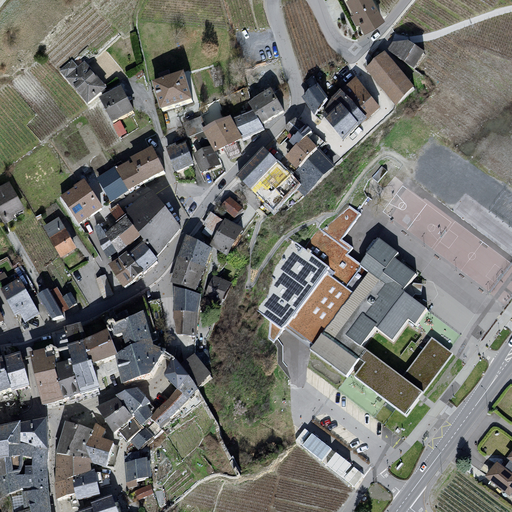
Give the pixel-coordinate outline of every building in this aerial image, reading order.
[(368,0),(346,0),(345,1),(360,32),(380,21),(368,0)] [(393,42),(388,50),(404,63),(414,70),(425,53),(409,42),(393,42)] [(366,69),(395,104),(414,88),(386,52),(366,69)] [(72,63),(60,73),(88,109),(107,94),(84,66),(78,72),(72,63)] [(184,78),(153,87),(159,116),(192,107),(184,78)] [(356,80),(340,93),(363,121),(375,110),(356,80)] [(300,101),(311,119),(326,103),(317,89),(300,101)] [(101,102),(111,127),(135,116),(123,91),(101,102)] [(270,93),(246,107),(259,127),(282,115),(270,93)] [(363,121),(340,93),(329,103),(323,117),(324,123),(338,144),(363,121)] [(251,115),(231,123),(241,145),(264,135),(259,127),(251,115)] [(231,123),(204,135),(211,149),(213,156),(241,145),(231,123)] [(307,138),(286,157),(289,162),(285,167),(292,174),(317,149),(307,138)] [(186,145),(167,150),(174,177),(195,168),(186,145)] [(264,148),(237,176),(250,190),(279,162),(264,148)] [(317,149),(292,174),(290,176),(299,185),(296,188),(305,198),(337,167),(335,165),(319,148),(317,149)] [(211,149),(195,157),(204,179),(221,172),(216,158),(214,158),(213,156),(211,149)] [(133,165),(116,171),(128,196),(163,176),(153,151),(130,162),(133,165)] [(279,162),(250,190),(273,212),(296,188),(299,185),(290,176),(292,174),(285,167),(280,162),(279,162)] [(388,171),(382,166),(372,178),(378,183),(388,171)] [(128,196),(116,171),(93,187),(102,214),(128,196)] [(7,182),(0,186),(0,221),(2,225),(22,211),(7,182)] [(74,194),(63,202),(79,228),(102,214),(86,183),(72,190),(74,194)] [(152,194),(125,215),(128,221),(144,245),(155,262),(180,234),(152,194)] [(231,197),(222,206),(236,218),(244,209),(231,197)] [(338,242),(342,236),(361,212),(352,206),(321,230),(338,242)] [(204,225),(218,232),(224,220),(210,213),(204,225)] [(226,220),(212,245),(229,255),(243,230),(226,220)] [(128,221),(107,236),(100,246),(112,266),(144,245),(128,221)] [(60,223),(43,231),(60,263),(76,254),(60,223)] [(318,228),(303,249),(328,268),(333,272),(331,275),(353,292),(369,271),(360,265),(367,255),(342,236),(338,242),(321,230),(318,228)] [(303,249),(290,239),(245,299),(283,328),(328,268),(303,249)] [(353,292),(310,349),(347,377),(360,359),(367,350),(362,347),(376,328),(393,341),(409,321),(416,326),(428,310),(404,292),(416,275),(395,259),(399,253),(379,239),(367,255),(360,265),(369,271),(353,292)] [(188,241),(173,283),(196,291),(211,249),(188,241)] [(112,266),(109,268),(123,291),(156,266),(155,262),(144,245),(112,266)] [(113,293),(106,275),(96,279),(104,297),(113,293)] [(214,277),(206,295),(223,303),(231,284),(214,277)] [(21,281),(3,291),(16,315),(23,311),(28,320),(39,314),(32,301),(21,281)] [(200,297),(177,289),(177,334),(196,336),(200,297)] [(58,290),(50,295),(59,312),(75,302),(71,295),(63,299),(58,290)] [(48,292),(32,301),(39,314),(44,321),(61,315),(59,312),(50,295),(48,292)] [(109,328),(110,332),(117,357),(125,386),(151,377),(164,353),(151,350),(142,313),(117,325),(115,323),(113,323),(111,323),(110,324),(109,326),(109,328)] [(110,332),(86,343),(93,366),(103,362),(117,357),(110,332)] [(416,344),(422,349),(428,342),(422,337),(416,344)] [(432,338),(403,377),(367,350),(360,359),(365,363),(355,377),(406,416),(453,354),(432,338)] [(86,343),(69,348),(72,361),(81,395),(100,389),(93,366),(86,343)] [(46,353),(32,356),(38,376),(45,406),(50,405),(65,401),(56,366),(54,359),(48,360),(46,353)] [(211,377),(195,356),(181,367),(199,389),(211,377)] [(21,357),(4,361),(11,391),(14,390),(25,387),(28,386),(21,357)] [(175,359),(167,375),(167,378),(179,390),(188,400),(199,389),(181,367),(175,359)] [(0,394),(11,391),(4,361),(0,362),(0,394)] [(72,361),(56,366),(65,401),(81,395),(72,361)] [(179,390),(152,418),(161,427),(188,400),(179,390)] [(138,391),(118,399),(134,419),(141,428),(152,418),(147,407),(150,403),(138,391)] [(118,399),(99,408),(115,433),(119,430),(134,419),(118,399)] [(47,419),(22,424),(18,461),(48,465),(47,419)] [(134,419),(119,430),(128,441),(141,428),(134,419)] [(22,424),(0,428),(0,462),(18,461),(22,424)] [(94,433),(67,424),(57,454),(92,463),(108,468),(115,445),(100,441),(105,431),(97,426),(94,433)] [(147,428),(133,442),(139,450),(154,436),(147,428)] [(313,433),(303,446),(353,484),(363,472),(313,433)] [(93,473),(93,471),(92,463),(57,454),(56,484),(93,473)] [(18,461),(0,462),(0,481),(18,480),(18,461)] [(48,465),(18,461),(18,480),(21,491),(33,490),(49,488),(48,465)] [(146,461),(125,464),(128,482),(149,478),(146,461)] [(511,473),(499,464),(487,479),(511,497),(511,495),(511,473)] [(93,473),(56,484),(58,500),(76,495),(78,501),(101,496),(100,491),(101,490),(100,488),(112,485),(109,474),(96,473),(96,471),(93,471),(93,473)] [(0,497),(21,491),(18,480),(0,481),(0,497)] [(139,500),(155,496),(153,487),(137,490),(139,500)] [(51,511),(49,488),(33,490),(33,492),(22,493),(25,510),(20,511),(51,511)] [(84,511),(117,511),(113,500),(93,506),(94,509),(84,511)]
